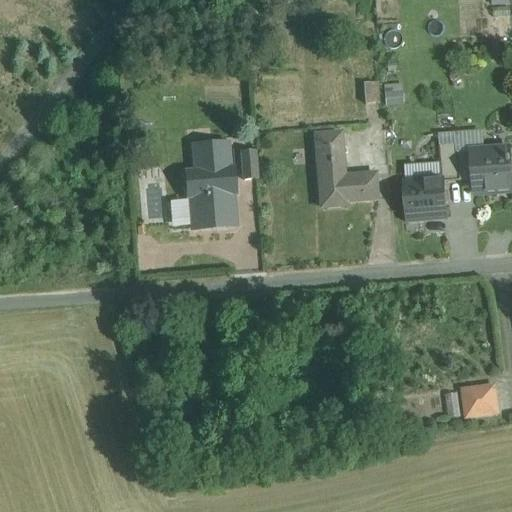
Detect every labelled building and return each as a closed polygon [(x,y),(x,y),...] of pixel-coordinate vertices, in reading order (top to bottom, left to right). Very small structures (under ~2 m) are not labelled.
[(511,0),(492,0),(493,11),(511,10),(510,1),(511,0)] [(365,102),(379,101),(379,83),(364,83),(365,102)] [(401,94),(386,95),(387,107),(402,106),(401,94)] [(340,136),(316,138),(317,151),(341,148),(340,136)] [(228,144),(193,147),(195,172),(186,173),(188,199),(238,194),(235,168),(230,169),(228,144)] [(341,148),(317,151),(318,166),(321,166),(324,198),(345,196),(346,205),(379,202),(377,177),(344,180),(341,148)] [(511,150),(469,152),(471,180),(481,179),(482,196),(511,194),(511,150)] [(469,152),(457,153),(460,180),(471,180),(469,152)] [(255,153),(241,154),(244,181),(258,180),(255,153)] [(441,181),(402,184),(405,222),(443,219),(441,181)] [(495,389),(463,393),(467,420),(499,416),(495,389)]
